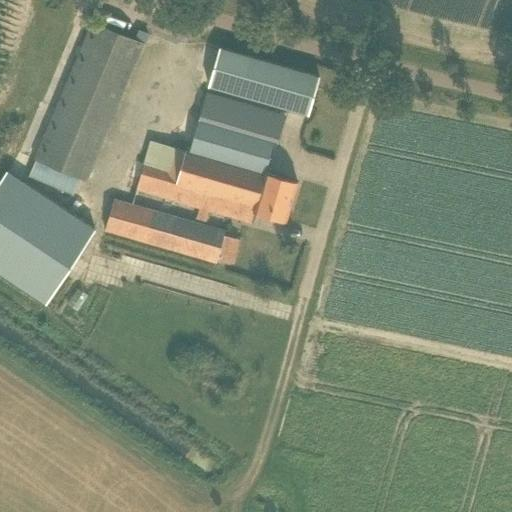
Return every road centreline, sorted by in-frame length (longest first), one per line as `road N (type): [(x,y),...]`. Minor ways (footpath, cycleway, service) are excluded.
road 1 (track): [(224,511),(0,357)]
road 2 (unclassified): [(298,319),(369,64)]
road 3 (unclassified): [(369,64),(154,0)]
road 4 (track): [(238,511),(298,319)]
road 5 (unclassified): [(511,95),(369,64)]
